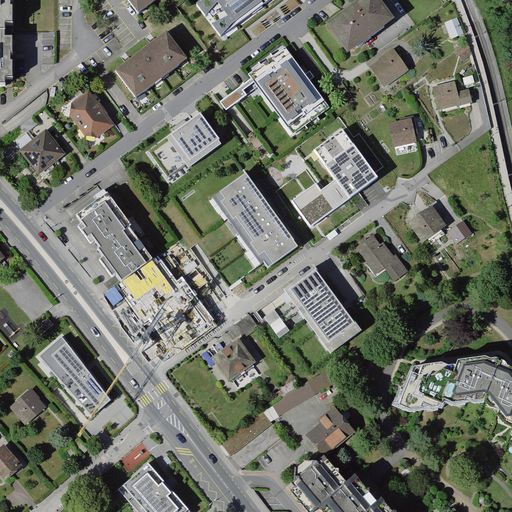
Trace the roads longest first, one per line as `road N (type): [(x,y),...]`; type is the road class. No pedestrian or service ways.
road 1 (residential): [(457,148),(143,380)]
road 2 (residential): [(327,0),(21,225)]
road 3 (secondary): [(21,225),(143,380)]
road 4 (residential): [(82,0),(81,56),(0,119)]
road 5 (residential): [(48,511),(167,412)]
road 6 (secondary): [(167,412),(244,511)]
